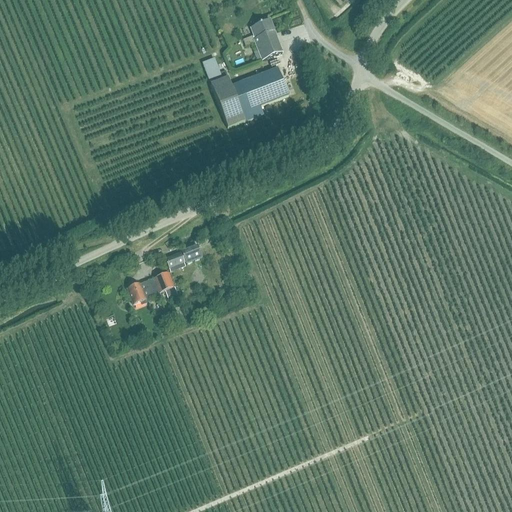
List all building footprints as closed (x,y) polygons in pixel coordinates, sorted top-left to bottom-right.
[(282,55),(274,34),(270,22),(249,30),(252,38),(242,42),(244,48),(253,45),(260,63),(282,55)] [(209,83),(220,79),(214,61),(202,65),(209,83)] [(287,97),(282,83),(277,69),(230,87),(227,80),(211,86),(227,129),(263,115),(260,108),(287,97)] [(298,71),(292,73),(298,94),(304,92),(298,71)] [(166,260),(166,262),(169,270),(185,265),(184,264),(186,264),(187,266),(202,260),(198,248),(182,254),(183,256),(182,257),(181,255),(166,260)] [(175,290),(169,275),(127,291),(133,308),(146,303),(145,301),(175,290)] [(192,312),(187,314),(191,325),(197,323),(192,312)]
